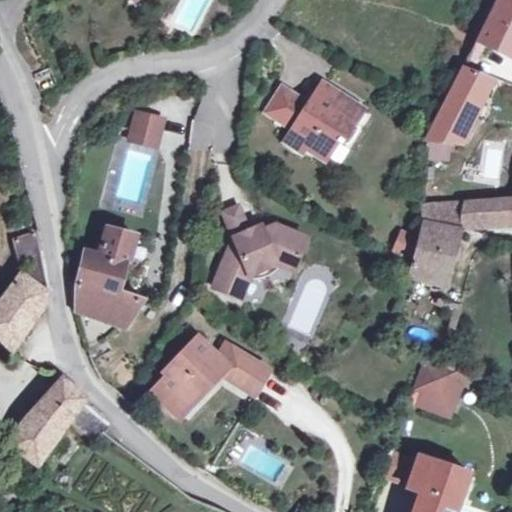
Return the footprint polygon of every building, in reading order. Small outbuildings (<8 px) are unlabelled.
[(511,0),(497,0),(483,27),(476,42),(511,58),(511,0)] [(425,140),(449,143),(460,145),(492,79),(462,67),(441,108),(425,140)] [(346,148),(360,126),(354,122),(362,110),(328,86),(320,99),(314,107),(310,105),(287,89),(271,114),(297,132),(289,143),(305,155),(308,150),(325,163),(339,144),(346,148)] [(310,105),(314,107),(320,99),(316,96),(310,105)] [(369,114),(362,110),(354,122),(360,126),(369,114)] [(164,123),(138,115),(134,133),(159,140),(164,123)] [(134,133),(131,141),(157,149),(159,140),(134,133)] [(449,143),(425,140),(424,148),(447,150),(449,143)] [(511,200),(490,202),(490,227),(511,225),(511,200)] [(490,202),(458,204),(454,229),(490,227),(490,202)] [(454,229),(458,204),(420,206),(421,225),(408,275),(408,276),(443,287),(457,231),(454,232),(454,229)] [(227,212),(234,230),(249,224),(242,206),(227,212)] [(249,224),(234,230),(236,236),(214,285),(240,297),(251,275),(278,264),(294,272),(308,239),(277,225),(265,230),(264,226),(251,231),(249,224)] [(83,254),(76,285),(75,312),(108,322),(126,328),(144,300),(118,294),(125,268),(127,266),(135,238),(107,231),(100,258),(83,254)] [(43,311),(47,295),(45,293),(46,287),(36,232),(13,239),(21,276),(0,305),(0,341),(14,352),(43,311)] [(246,389),(261,364),(229,345),(221,357),(201,339),(168,373),(171,376),(155,393),(183,418),(210,390),(205,385),(214,376),(219,380),(223,376),(246,389)] [(454,370),(425,360),(414,387),(443,398),(454,370)] [(272,371),(261,364),(246,389),(257,396),(272,371)] [(205,385),(210,390),(219,380),(214,376),(205,385)] [(67,424),(82,402),(84,399),(62,380),(23,424),(11,446),(37,465),(67,424)] [(82,402),(67,424),(94,444),(102,433),(109,425),(82,402)] [(390,479),(398,454),(389,451),(380,476),(390,479)] [(421,490),(430,464),(398,454),(390,479),(421,490)] [(430,464),(421,490),(412,511),(456,511),(470,474),(431,461),(430,464)]
